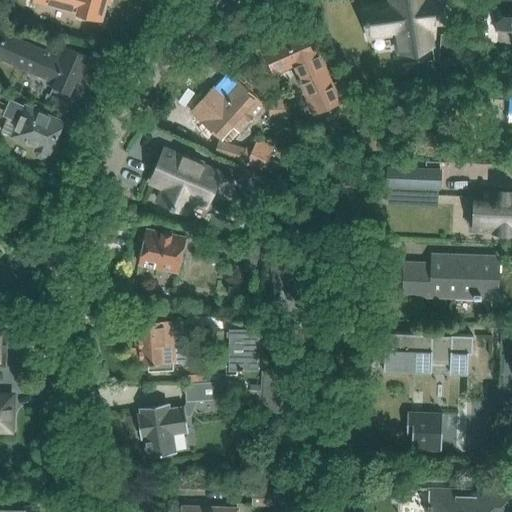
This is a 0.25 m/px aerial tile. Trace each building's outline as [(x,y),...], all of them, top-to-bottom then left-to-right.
[(75,15),(75,13),(100,20),(105,3),(109,4),(110,0),(33,0),(32,3),(75,15)] [(387,42),(390,62),(440,55),(436,29),(441,28),(437,0),(362,0),(354,1),(360,45),(387,42)] [(511,0),(496,0),(495,32),(511,32),(511,0)] [(274,72),(291,65),(313,114),(342,101),(309,25),(282,37),(285,43),(265,52),(274,72)] [(0,60),(52,84),(51,87),(69,95),(79,71),(85,73),(92,59),(59,45),(54,55),(4,33),(0,41),(0,60)] [(491,45),(481,44),(480,60),(490,60),(491,45)] [(428,60),(426,85),(454,87),(455,62),(428,60)] [(201,122),(220,139),(223,142),(225,139),(234,130),(240,134),(264,107),(259,102),(232,77),(225,85),(229,90),(223,97),(213,87),(191,112),(202,121),(201,122)] [(51,96),(47,105),(64,113),(68,104),(51,96)] [(2,116),(7,119),(2,132),(36,147),(34,151),(36,156),(40,158),(45,156),(47,152),(49,153),(62,123),(10,99),(2,116)] [(288,100),(271,100),(272,110),(287,110),(288,100)] [(356,120),(361,149),(381,146),(376,117),(356,120)] [(251,151),(246,148),(225,139),(223,142),(220,139),(214,154),(238,165),(262,175),(268,161),(272,147),(256,140),(251,151)] [(488,144),(489,159),(502,158),(501,143),(488,144)] [(220,173),(165,149),(150,183),(163,188),(157,201),(170,207),(169,209),(173,210),(174,208),(187,214),(192,201),(205,206),(220,173)] [(388,195),(437,197),(437,189),(439,189),(440,170),(387,168),(387,187),(388,187),(388,195)] [(237,183),(256,191),(262,178),(243,169),(237,183)] [(511,233),(511,232),(511,192),(494,192),(494,193),(475,192),(475,196),(469,196),(468,225),(474,226),(474,230),(493,231),(493,232),(496,232),(496,235),(511,236),(511,233)] [(138,267),(178,275),(187,238),(147,229),(138,267)] [(249,242),(246,256),(263,259),(265,245),(249,242)] [(404,295),(474,297),(474,299),(481,299),(481,297),(492,297),(493,279),(498,279),(499,258),(433,256),(433,264),(405,262),(404,295)] [(270,274),(268,313),(309,314),(311,262),(271,260),(270,274)] [(182,320),(116,324),(117,339),(124,338),(126,366),(148,364),(148,372),(172,370),(172,363),(184,362),(182,320)] [(0,367),(7,367),(8,326),(0,325),(0,367)] [(259,330),(229,330),(229,372),(258,372),(259,330)] [(445,374),(466,375),(467,352),(470,352),(471,334),(450,333),(450,334),(432,333),(432,332),(380,330),(379,349),(383,349),(382,371),(384,371),(428,374),(428,367),(445,368),(445,374)] [(219,372),(208,373),(209,382),(220,381),(219,372)] [(258,412),(289,414),(291,376),(260,375),(258,412)] [(223,394),(243,397),(245,385),(224,382),(223,394)] [(221,383),(186,385),(187,400),(196,400),(222,398),(221,394),(221,383)] [(0,429),(9,430),(10,397),(0,396),(0,429)] [(141,414),(137,414),(141,438),(144,438),(147,457),(175,453),(172,433),(188,431),(185,415),(184,407),(169,410),(168,403),(140,408),(141,414)] [(410,428),(410,436),(410,440),(404,440),(404,446),(410,446),(410,449),(442,451),(443,428),(443,421),(444,411),(422,410),(422,408),(411,408),(410,428)] [(251,506),(286,507),(286,490),(251,489),(251,506)] [(431,511),(430,511),(511,511),(511,489),(478,489),(478,493),(470,493),(470,491),(430,489),(429,506),(427,506),(427,511),(431,511)]
